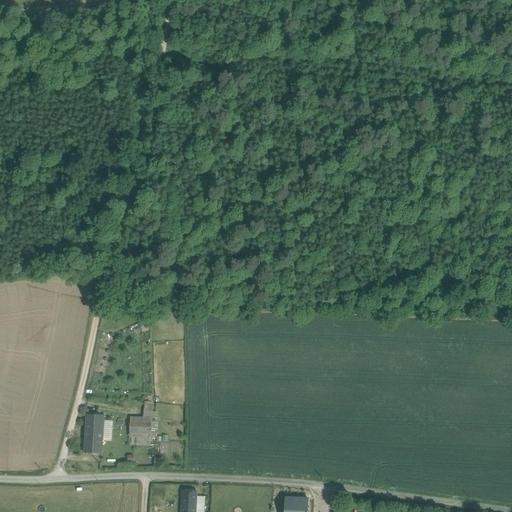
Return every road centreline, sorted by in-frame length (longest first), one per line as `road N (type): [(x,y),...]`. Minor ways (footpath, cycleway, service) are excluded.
road 1 (unclassified): [(171,0),(54,479)]
road 2 (unclassified): [(54,479),(324,486),(507,511)]
